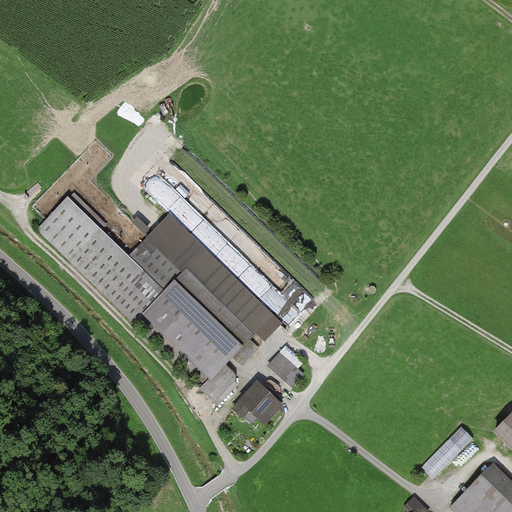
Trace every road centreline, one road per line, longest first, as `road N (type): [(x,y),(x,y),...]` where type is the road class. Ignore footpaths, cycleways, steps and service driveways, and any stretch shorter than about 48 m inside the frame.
road 1 (track): [(511,140),(298,411),(234,473)]
road 2 (track): [(0,196),(176,378),(234,473)]
road 3 (unclassified): [(0,256),(120,377),(199,511)]
road 4 (track): [(298,411),(440,511)]
road 5 (track): [(395,286),(511,349)]
